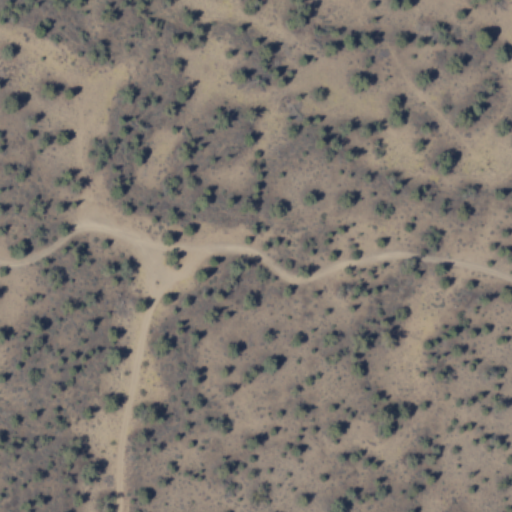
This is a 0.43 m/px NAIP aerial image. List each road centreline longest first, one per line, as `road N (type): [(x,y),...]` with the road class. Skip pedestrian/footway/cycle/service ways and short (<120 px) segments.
road 1 (track): [(0,262),(26,263),(85,228),(156,248),(253,253),(299,281),(404,256),(511,280)]
road 2 (track): [(117,511),(121,430),(153,290),(207,250)]
